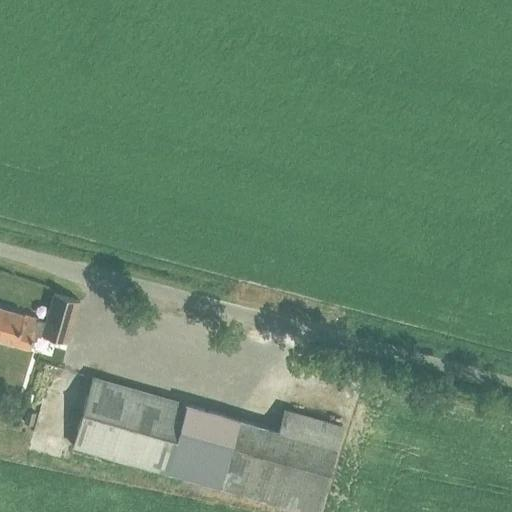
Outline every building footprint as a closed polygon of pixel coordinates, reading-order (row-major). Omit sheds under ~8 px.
[(67,342),(79,301),(53,293),(44,321),(37,319),(38,318),(0,307),(0,339),(29,348),(34,331),(41,333),(40,334),(67,342)] [(84,406),(73,445),(177,475),(197,407),(162,397),(92,377),(84,406)] [(197,407),(177,475),(306,511),(317,511),(336,447),(197,407)] [(26,409),(23,421),(31,423),(34,411),(26,409)] [(71,442),(31,431),(26,450),(65,461),(71,442)]
